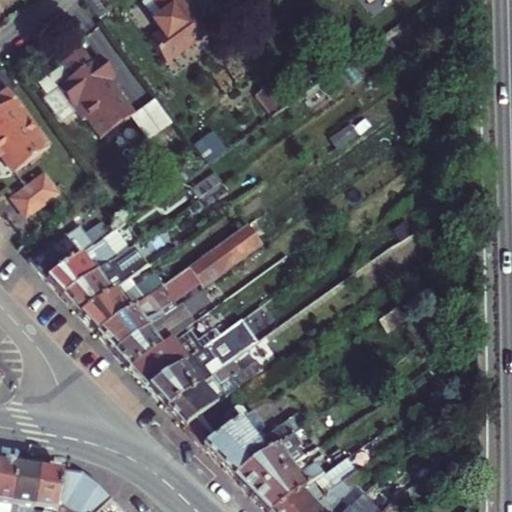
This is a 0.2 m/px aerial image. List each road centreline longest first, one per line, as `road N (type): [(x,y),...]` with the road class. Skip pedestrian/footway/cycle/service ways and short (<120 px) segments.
road 1 (residential): [(153,471),(0,305)]
road 2 (primary): [(511,204),(507,0)]
road 3 (residential): [(0,426),(93,443),(153,471)]
